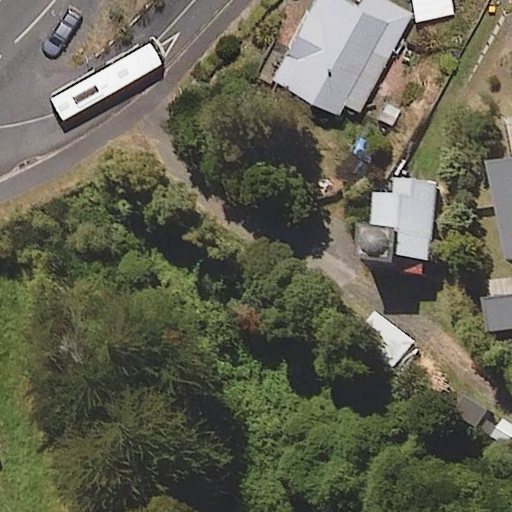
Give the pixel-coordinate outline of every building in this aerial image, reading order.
[(361,0),(356,9),(340,0),(316,0),(270,83),(337,121),(345,106),(357,112),(412,17),(382,0),(361,0)] [(453,16),(450,0),(412,0),(416,22),(453,16)] [(340,241),(338,173),(310,174),(312,242),(340,241)] [(511,183),(501,185),(511,256),(511,183)] [(438,194),(382,191),(376,287),(432,291),(438,194)] [(417,344),(377,324),(361,356),(401,376),(417,344)] [(511,427),(466,402),(454,424),(511,456),(511,427)]
